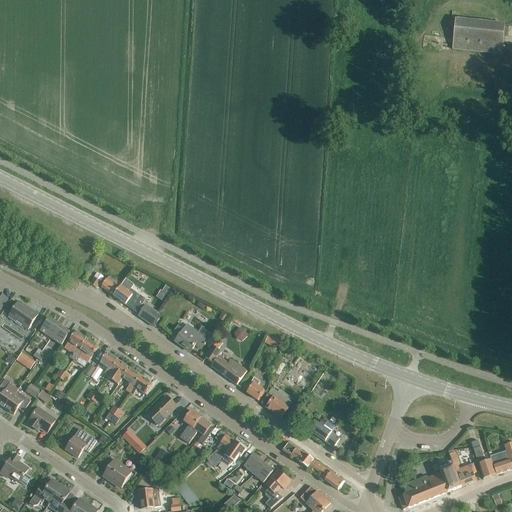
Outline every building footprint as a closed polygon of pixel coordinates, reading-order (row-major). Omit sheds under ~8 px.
[(502,55),(505,25),(455,20),(452,50),(502,55)] [(97,289),(104,277),(97,273),(90,285),(97,289)] [(113,297),(120,287),(118,286),(117,287),(107,280),(101,288),(113,297)] [(113,297),(125,306),(126,305),(131,310),(136,313),(145,300),(141,297),(140,297),(130,290),(128,293),(120,287),(113,297)] [(165,287),(162,292),(166,295),(170,289),(165,287)] [(0,311),(8,300),(0,293),(0,311)] [(26,307),(19,302),(9,316),(17,321),(15,324),(21,327),(22,326),(28,331),(38,316),(29,310),(26,308),(26,307)] [(146,306),(139,317),(154,328),(162,317),(146,306)] [(221,314),(218,320),(224,324),(228,319),(221,314)] [(51,339),(59,326),(49,319),(40,331),(51,339)] [(202,350),(212,336),(201,329),(198,334),(187,326),(185,329),(179,325),(171,336),(177,340),(176,343),(190,353),(195,346),(202,350)] [(59,326),(51,339),(61,346),(70,333),(59,326)] [(239,330),(234,334),(236,341),(242,342),(246,338),(245,332),(239,330)] [(73,361),(87,340),(76,333),(64,349),(72,354),(69,359),(73,361)] [(276,349),(280,341),(269,336),(266,343),(276,349)] [(88,363),(99,348),(87,340),(73,361),(76,363),(80,358),(88,363)] [(47,360),(57,346),(50,341),(40,355),(47,360)] [(218,342),(205,359),(213,365),(211,368),(237,387),(247,373),(231,361),(229,365),(219,357),(221,355),(217,352),(222,345),(218,342)] [(22,354),(17,361),(31,370),(35,363),(22,354)] [(107,378),(118,362),(107,354),(100,364),(108,370),(103,376),(107,378)] [(9,356),(5,362),(11,366),(15,360),(9,356)] [(298,383),(303,388),(308,382),(311,384),(320,373),(302,359),(285,381),(294,388),(298,383)] [(118,386),(122,380),(129,370),(118,362),(107,378),(118,386)] [(89,378),(95,369),(90,365),(84,375),(89,378)] [(141,377),(129,370),(122,380),(130,385),(126,391),(129,394),(141,377)] [(61,380),(65,374),(60,371),(56,377),(61,380)] [(69,376),(65,374),(61,380),(65,383),(69,376)] [(152,385),(141,377),(129,394),(133,396),(137,390),(145,395),(152,385)] [(257,402),(264,391),(258,387),(260,383),(254,379),(248,387),(250,388),(246,394),(257,402)] [(0,406),(5,410),(15,396),(18,391),(9,385),(10,383),(5,380),(0,387),(0,406)] [(49,384),(45,390),(50,394),(54,387),(49,384)] [(116,404),(124,391),(118,386),(109,399),(116,404)] [(58,391),(54,398),(61,402),(65,396),(58,391)] [(92,401),(96,395),(91,392),(87,398),(92,401)] [(47,396),(42,393),(38,399),(43,402),(47,396)] [(100,398),(96,395),(92,401),(96,404),(100,398)] [(288,409),(268,395),(261,405),(282,419),(284,416),(290,419),(297,409),(291,404),(288,409)] [(19,399),(15,396),(5,410),(14,416),(18,410),(23,414),(31,402),(22,396),(19,399)] [(144,396),(140,401),(146,405),(149,399),(144,396)] [(158,426),(177,408),(166,397),(148,416),(158,426)] [(67,400),(64,405),(69,408),(72,403),(67,400)] [(114,416),(118,410),(114,407),(110,413),(114,416)] [(47,435),(56,421),(38,409),(29,422),(30,423),(28,426),(39,433),(40,430),(47,435)] [(118,410),(114,416),(118,419),(122,413),(118,410)] [(191,412),(184,422),(189,426),(180,439),(189,445),(198,432),(204,437),(211,426),(201,419),(191,412)] [(299,423),(303,418),(297,414),(293,419),(299,423)] [(317,418),(308,430),(333,448),(340,439),(332,434),(335,428),(328,423),(329,421),(324,418),(322,422),(317,418)] [(141,427),(137,423),(130,430),(135,434),(141,427)] [(170,427),(165,432),(170,436),(174,431),(170,427)] [(89,454),(97,442),(80,430),(75,437),(74,437),(65,451),(78,459),(84,451),(89,454)] [(139,455),(145,449),(128,432),(122,438),(139,455)] [(234,442),(220,433),(216,440),(221,444),(219,447),(217,446),(216,448),(226,454),(234,442)] [(478,441),(471,444),(483,480),(496,476),(492,461),(485,463),(478,441)] [(121,442),(115,445),(119,452),(125,449),(121,442)] [(203,447),(196,442),(189,452),(196,457),(203,447)] [(241,458),(247,450),(234,442),(226,454),(224,457),(225,457),(221,463),(228,468),(233,463),(234,464),(239,457),(241,458)] [(295,460),(301,452),(288,443),(282,451),(295,460)] [(217,462),(224,456),(216,451),(211,456),(217,462)] [(313,460),(301,452),(295,460),(307,469),(313,460)] [(455,453),(450,455),(453,465),(459,463),(455,453)] [(511,469),(507,453),(491,458),(492,461),(496,476),(511,470),(511,469)] [(18,463),(21,459),(14,455),(12,459),(12,458),(0,475),(7,479),(9,477),(19,484),(20,483),(26,487),(31,480),(25,476),(29,470),(18,463)] [(158,455),(154,461),(162,466),(166,460),(158,455)] [(254,476),(264,464),(254,456),(244,467),(254,476)] [(331,473),(313,460),(307,469),(325,482),(331,473)] [(113,462),(103,477),(121,489),(132,474),(113,462)] [(264,464),(254,476),(264,484),(273,473),(264,464)] [(440,471),(441,474),(449,493),(462,488),(457,475),(454,466),(440,471)] [(153,478),(156,474),(150,469),(145,474),(148,477),(150,475),(153,478)] [(265,486),(269,490),(266,493),(266,497),(270,500),(265,505),(271,510),(283,499),(276,493),(281,488),(284,490),(291,482),(278,471),(265,486)] [(457,475),(462,488),(476,482),(473,474),(468,476),(466,471),(457,475)] [(344,483),(331,473),(325,482),(338,491),(344,483)] [(180,474),(175,478),(179,483),(184,478),(180,474)] [(449,493),(441,474),(428,479),(427,477),(403,487),(406,496),(399,499),(403,511),(449,493)] [(45,499),(50,503),(62,487),(53,480),(46,490),(41,487),(30,504),(34,507),(38,506),(41,502),(43,503),(45,499)] [(55,511),(64,511),(69,506),(64,502),(70,493),(62,487),(50,503),(48,507),(53,510),(55,511)] [(311,488),(301,499),(314,511),(323,511),(325,511),(331,505),(318,492),(317,493),(311,488)] [(153,491),(139,492),(141,510),(155,509),(153,491)] [(191,492),(183,498),(190,507),(198,500),(191,492)] [(498,495),(492,497),(496,507),(502,504),(498,495)] [(69,506),(64,511),(84,511),(89,506),(80,499),(74,509),(69,506)] [(15,500),(10,507),(17,511),(22,504),(15,500)]
